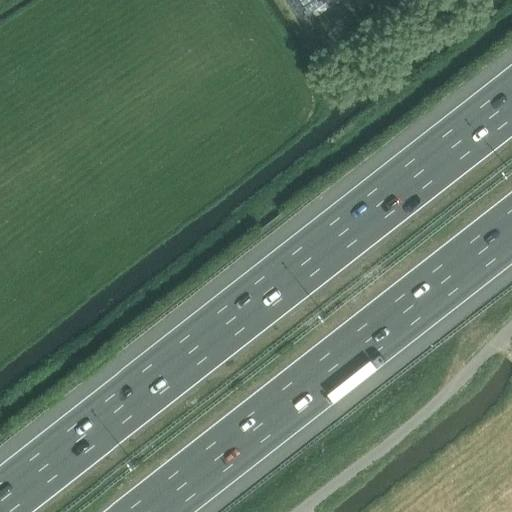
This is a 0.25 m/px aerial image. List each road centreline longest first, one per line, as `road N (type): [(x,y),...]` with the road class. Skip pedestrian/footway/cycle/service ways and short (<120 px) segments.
road 1 (motorway): [(511,99),(0,500)]
road 2 (motorway): [(149,511),(511,227)]
road 3 (unclassified): [(300,511),(442,399),(511,327)]
